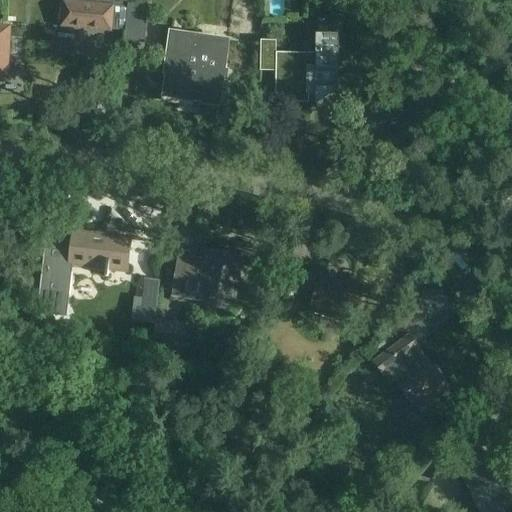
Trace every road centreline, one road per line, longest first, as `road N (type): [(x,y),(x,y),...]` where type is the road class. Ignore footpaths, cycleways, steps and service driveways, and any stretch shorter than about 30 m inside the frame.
road 1 (residential): [(511,363),(452,249),(421,225),(240,184),(0,153)]
road 2 (track): [(364,206),(382,146),(511,54)]
